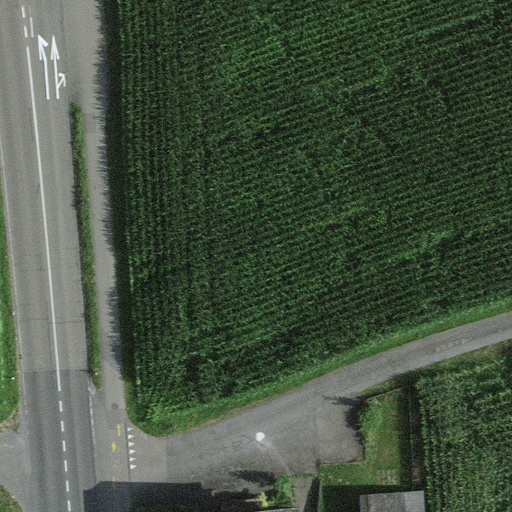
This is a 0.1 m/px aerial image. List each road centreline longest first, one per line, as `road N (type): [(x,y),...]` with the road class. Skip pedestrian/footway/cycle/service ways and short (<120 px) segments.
road 1 (residential): [(65,469),(163,460),(418,355),(511,327)]
road 2 (secondary): [(20,0),(65,469)]
